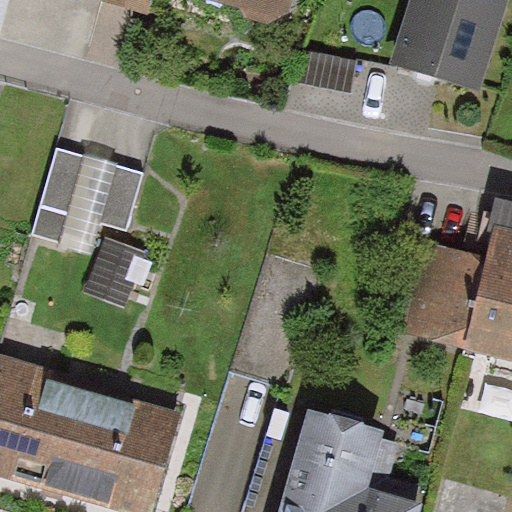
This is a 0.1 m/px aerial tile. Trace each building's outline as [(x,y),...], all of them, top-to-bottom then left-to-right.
[(238,0),(248,18),(271,23),(289,14),(286,0),(238,0)] [(505,2),(497,0),(418,0),(399,66),(478,89),(505,2)] [(145,175),(55,150),(32,234),(92,250),(99,225),(130,233),(145,175)] [(511,210),(502,208),(490,255),(469,342),(511,352),(511,210)] [(130,302),(148,253),(111,239),(92,289),(130,302)] [(425,332),(469,342),(490,255),(447,245),(425,332)] [(153,511),(181,419),(0,366),(0,467),(151,511),(153,511)] [(381,437),(316,419),(289,511),(417,511),(419,508),(365,493),(381,437)]
